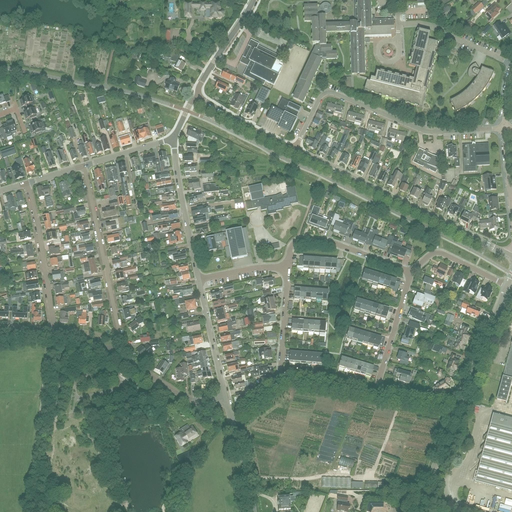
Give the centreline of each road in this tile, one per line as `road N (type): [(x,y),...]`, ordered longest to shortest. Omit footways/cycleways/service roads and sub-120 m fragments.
road 1 (residential): [(504,127),(429,131),(327,92),(294,149)]
road 2 (tertiary): [(509,255),(294,149)]
road 3 (track): [(246,475),(368,476),(401,399)]
road 4 (residential): [(84,165),(118,330),(111,351)]
road 5 (track): [(49,330),(26,511)]
road 6 (residential): [(52,330),(25,183)]
road 7 (residential): [(287,267),(292,244),(303,238),(411,271)]
road 8 (residential): [(198,279),(173,138)]
road 9 (residential): [(456,408),(507,283)]
road 10 (residential): [(226,398),(191,400),(111,351)]
road 11 (residential): [(375,394),(411,271)]
road 12 (residential): [(511,64),(426,24),(397,24)]
road 13 (residential): [(226,398),(198,279)]
